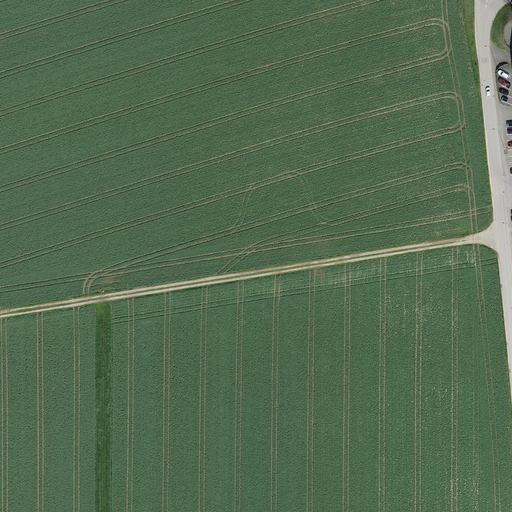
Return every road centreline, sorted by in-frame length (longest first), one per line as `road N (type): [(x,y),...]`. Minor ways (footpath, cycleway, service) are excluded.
road 1 (track): [(0,316),(502,233)]
road 2 (residential): [(511,306),(485,109),(486,0)]
